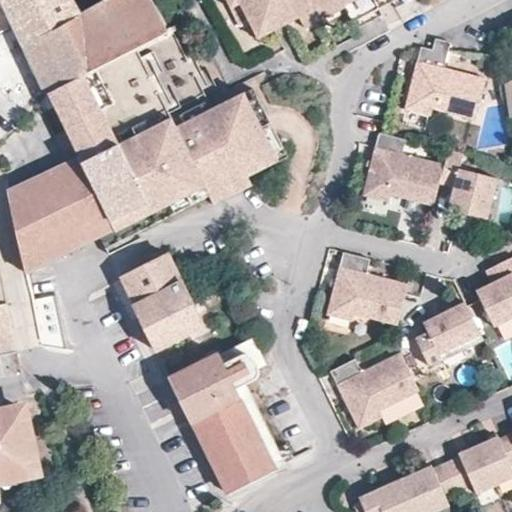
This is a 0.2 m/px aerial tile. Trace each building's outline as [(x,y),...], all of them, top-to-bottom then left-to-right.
[(0,0),(0,8),(3,7),(13,27),(57,0),(0,0)] [(82,12),(75,0),(57,0),(13,27),(22,47),(82,12)] [(150,0),(105,0),(82,12),(22,47),(44,92),(47,91),(167,31),(150,0)] [(256,42),(273,32),(268,21),(277,16),(283,27),(298,19),(333,0),(337,0),(342,8),(358,0),(380,0),(384,7),(387,13),(411,0),(222,0),(228,10),(236,6),(256,42)] [(337,0),(333,0),(298,19),(304,31),(343,11),(342,8),(337,0)] [(351,24),(384,7),(380,0),(358,0),(342,8),(343,11),(351,24)] [(268,21),(273,32),(283,27),(277,16),(268,21)] [(167,31),(47,91),(78,157),(113,229),(98,237),(107,255),(139,239),(136,232),(210,195),(247,177),(287,156),(252,88),(226,101),(235,118),(220,126),(211,108),(204,96),(177,42),(170,30),(167,31)] [(424,51),(419,64),(408,111),(435,118),(437,112),(478,122),(488,81),(446,72),(451,51),(453,44),(439,42),(434,52),(424,51)] [(226,101),(211,108),(220,126),(235,118),(226,101)] [(408,143),(382,136),(381,136),(365,195),(391,202),(394,195),(435,206),(441,184),(445,166),(405,157),(408,143)] [(449,153),(445,166),(441,184),(454,188),(449,209),(489,219),(499,179),(461,170),(465,157),(449,153)] [(8,191),(26,272),(98,237),(113,229),(78,157),(76,159),(67,163),(8,191)] [(250,186),(247,177),(210,195),(215,204),(250,186)] [(372,261),(345,253),(328,315),(354,322),(357,315),(399,327),(407,296),(410,287),(368,275),(372,261)] [(168,255),(122,278),(158,350),(204,327),(168,255)] [(477,292),(487,312),(495,328),(497,327),(509,320),(511,318),(511,259),(495,267),(487,271),(493,284),(477,292)] [(0,346),(22,341),(2,284),(0,276),(0,274),(0,346)] [(440,356),(480,334),(473,319),(465,303),(423,324),(430,337),(418,344),(430,367),(442,362),(440,356)] [(511,318),(509,320),(497,327),(504,340),(511,335),(511,318)] [(417,394),(421,393),(402,356),(364,374),(356,360),(333,372),(362,430),(387,417),(384,411),(417,394)] [(225,360),(175,384),(231,496),(279,472),(276,467),(240,393),(250,388),(259,384),(260,383),(261,383),(262,381),(263,381),(263,380),(253,358),(250,358),(249,358),(247,358),(229,367),(225,360)] [(240,393),(276,467),(286,462),(250,388),(240,393)] [(424,408),(417,394),(384,411),(387,417),(391,425),(424,408)] [(39,453),(38,447),(32,421),(27,422),(22,404),(0,409),(0,471),(2,479),(4,483),(40,475),(34,454),(39,453)] [(38,447),(39,453),(42,451),(35,420),(32,421),(38,447)] [(511,436),(501,441),(499,437),(460,455),(461,459),(435,470),(433,467),(361,500),(362,504),(355,507),(357,511),(438,511),(450,507),(448,499),(474,489),(477,495),(511,478),(511,436)]
